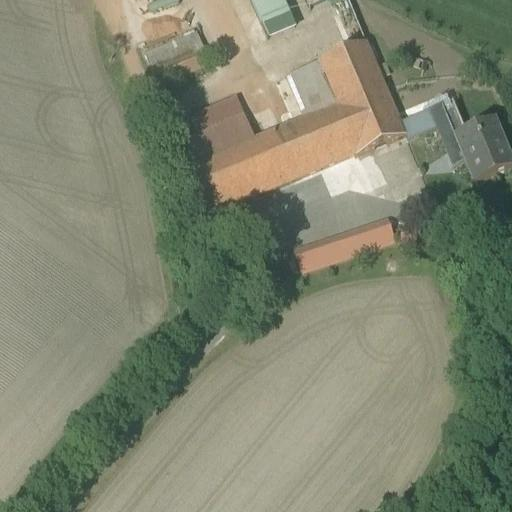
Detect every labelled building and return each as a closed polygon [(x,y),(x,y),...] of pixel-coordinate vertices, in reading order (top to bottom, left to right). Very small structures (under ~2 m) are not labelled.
[(185,3),(185,0),(131,0),(132,4),(139,13),(148,19),(159,21),(170,19),(179,12),(185,3)] [(198,36),(145,58),(152,74),(204,53),(198,36)] [(305,124),(255,144),(245,120),(182,146),(212,219),(406,139),(367,47),(287,80),(305,124)] [(204,53),(152,74),(158,89),(210,68),(204,53)] [(511,170),(494,126),(464,138),(453,111),(443,115),(442,111),(432,115),(449,157),(453,155),(458,166),(465,164),(475,189),(511,173),(511,170)] [(389,225),(295,257),(301,276),(395,244),(389,225)]
